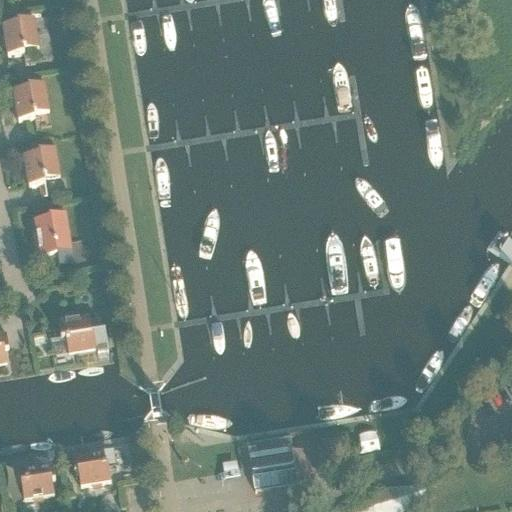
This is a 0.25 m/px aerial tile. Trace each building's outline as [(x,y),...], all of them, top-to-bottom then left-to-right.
[(3,31),(7,57),(24,55),(23,50),(38,47),(34,22),(17,25),(18,28),(3,31)] [(13,96),(18,122),(34,120),(33,115),(48,113),(44,87),(28,90),(28,94),(13,96)] [(24,161),(28,188),(45,185),(44,180),(59,178),(55,152),(38,155),(39,159),(24,161)] [(34,226),(39,253),(55,250),(57,260),(72,257),(65,217),(49,220),(49,224),(34,226)] [(506,263),(509,265),(511,266),(511,249),(504,244),(499,241),(491,253),(506,263)] [(101,319),(60,326),(63,342),(67,341),(70,357),(98,352),(98,355),(110,353),(106,333),(104,334),(101,319)] [(256,491),(296,485),(296,488),(311,486),(305,452),(290,455),(288,439),(247,446),(255,494),(256,494),(256,491)] [(81,475),(83,490),(114,485),(111,468),(109,468),(107,454),(75,459),(77,476),(81,475)] [(23,487),(25,504),(56,499),(53,484),(57,483),(54,467),(25,471),(27,486),(23,487)] [(419,488),(377,491),(377,496),(365,500),(362,497),(339,511),(406,511),(423,500),(425,492),(419,488)]
